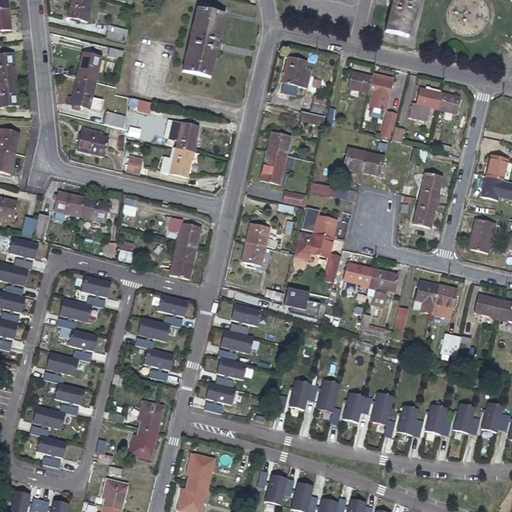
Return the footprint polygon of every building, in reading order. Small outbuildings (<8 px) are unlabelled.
[(0,0),(0,10),(9,10),(7,0),(0,0)] [(92,0),(71,0),(67,19),(87,24),(92,0)] [(416,0),(392,0),(385,32),(407,38),(416,0)] [(224,15),(196,9),(182,71),(210,78),(224,15)] [(9,10),(0,10),(0,31),(11,30),(9,10)] [(100,38),(115,42),(117,33),(102,29),(100,38)] [(121,56),(122,49),(108,46),(107,53),(121,56)] [(83,53),(76,79),(95,84),(101,58),(83,53)] [(0,55),(0,81),(16,80),(13,54),(0,55)] [(288,58),(282,84),(302,88),(308,63),(288,58)] [(348,89),(368,94),(371,79),(352,73),(348,89)] [(95,84),(76,79),(70,105),(89,110),(95,84)] [(371,79),(368,94),(372,95),(369,107),(384,110),(386,98),(390,83),(371,79)] [(16,80),(0,81),(0,108),(19,106),(16,80)] [(427,108),(435,110),(439,94),(420,90),(416,105),(413,104),(410,117),(424,121),(427,108)] [(439,94),(435,110),(456,115),(459,100),(439,94)] [(128,107),(149,112),(151,101),(131,96),(128,107)] [(314,97),(310,111),(323,114),(326,99),(314,97)] [(329,108),(325,123),(332,125),(336,110),(329,108)] [(395,116),(386,113),(380,138),(389,140),(395,116)] [(308,115),(306,123),(320,126),(322,118),(308,115)] [(124,131),(125,131),(125,122),(104,117),(102,126),(113,129),(124,131)] [(168,136),(179,138),(182,124),(171,121),(168,136)] [(179,138),(176,149),(193,153),(199,128),(182,124),(179,138)] [(394,128),(391,142),(399,144),(402,130),(394,128)] [(0,130),(0,151),(14,154),(18,135),(0,130)] [(271,131),(267,150),(286,154),(290,136),(271,131)] [(99,138),(83,134),(79,152),(104,159),(108,140),(99,138)] [(409,159),(412,147),(400,144),(397,157),(409,159)] [(343,168),(362,172),(367,151),(348,146),(343,168)] [(193,153),(176,149),(174,159),(170,174),(187,178),(193,153)] [(286,154),(267,150),(260,179),(279,183),(282,173),(286,154)] [(14,154),(0,151),(0,172),(9,175),(14,154)] [(367,151),(362,172),(380,176),(386,155),(367,151)] [(127,165),(141,168),(143,161),(129,157),(127,165)] [(161,171),(170,174),(174,159),(164,157),(161,171)] [(492,157),(486,178),(502,182),(507,161),(492,157)] [(141,168),(127,165),(126,173),(140,176),(141,168)] [(425,174),(418,200),(438,205),(440,197),(438,196),(442,179),(425,174)] [(502,182),(486,178),(482,198),(497,202),(502,182)] [(311,181),(309,192),(330,196),(332,185),(311,181)] [(65,214),(78,218),(83,199),(57,193),(53,212),(54,212),(65,214)] [(288,195),(286,203),(300,206),(302,199),(288,195)] [(0,199),(0,219),(12,222),(17,203),(0,199)] [(83,199),(78,218),(104,224),(108,205),(83,199)] [(139,203),(125,200),(124,208),(137,211),(139,203)] [(438,205),(418,200),(412,225),(430,229),(434,212),(436,212),(438,205)] [(280,204),(279,210),(293,214),(292,217),(299,219),(302,209),(280,204)] [(309,211),(304,230),(315,232),(314,235),(332,239),(336,221),(319,216),(319,214),(309,211)] [(65,214),(54,212),(53,219),(63,221),(65,214)] [(37,221),(34,236),(42,238),(47,220),(39,217),(37,221)] [(25,218),(21,232),(29,235),(33,220),(25,218)] [(29,235),(34,236),(37,221),(33,220),(29,235)] [(476,221),(469,250),(488,254),(495,225),(476,221)] [(181,223),(177,243),(195,247),(200,228),(181,223)] [(250,225),(245,244),(264,249),(269,229),(250,225)] [(332,239),(314,235),(313,238),(301,235),(296,258),(307,260),(309,253),(327,258),(332,239)] [(34,260),(38,245),(12,238),(8,253),(34,260)] [(195,247),(177,243),(169,273),(188,278),(195,247)] [(116,244),(108,244),(107,256),(115,257),(116,244)] [(264,249),(245,244),(241,262),(260,267),(264,249)] [(132,252),(121,250),(119,259),(129,263),(132,252)] [(334,279),(339,260),(330,258),(325,276),(334,279)] [(16,259),(14,267),(28,270),(31,271),(32,263),(16,259)] [(0,263),(0,280),(24,287),(28,270),(14,267),(0,263)] [(368,289),(372,270),(347,264),(343,280),(360,284),(360,287),(368,289)] [(366,295),(365,299),(375,301),(377,289),(394,293),(398,276),(372,270),(368,289),(366,295)] [(79,292),(106,299),(110,283),(83,277),(79,292)] [(421,312),(432,315),(438,286),(420,282),(413,309),(421,311),(421,312)] [(304,306),(308,289),(287,284),(283,301),(304,306)] [(7,286),(5,294),(21,297),(23,290),(7,286)] [(438,286),(432,315),(449,319),(457,291),(438,286)] [(266,289),(264,297),(278,300),(280,293),(266,289)] [(0,292),(0,308),(21,314),(25,298),(21,297),(5,294),(0,292)] [(157,311),(183,318),(187,302),(161,295),(157,311)] [(500,321),(505,302),(479,296),(475,312),(493,317),(492,319),(500,321)] [(91,307),(102,309),(104,302),(88,298),(86,305),(91,307)] [(62,299),(58,316),(87,323),(91,307),(62,299)] [(511,303),(505,302),(500,321),(508,323),(509,321),(511,321),(511,303)] [(261,312),(235,305),(231,321),(257,327),(261,312)] [(407,313),(398,311),(392,336),(401,338),(407,313)] [(3,313),(1,321),(17,324),(19,317),(3,313)] [(179,328),(181,321),(165,317),(163,324),(169,326),(179,328)] [(71,331),(73,323),(57,319),(55,327),(60,328),(71,331)] [(163,324),(140,319),(136,335),(165,342),(169,326),(163,324)] [(1,321),(0,320),(0,336),(14,340),(17,324),(1,321)] [(247,328),(231,324),(229,332),(245,336),(247,328)] [(93,352),(96,337),(71,331),(60,328),(57,338),(68,340),(66,346),(93,352)] [(229,332),(224,330),(220,347),(248,354),(252,338),(245,336),(229,332)] [(442,355),(456,359),(461,340),(446,336),(442,355)] [(471,340),(462,338),(461,340),(456,359),(460,360),(465,362),(471,340)] [(149,350),(151,343),(135,339),(133,346),(146,349),(149,350)] [(0,340),(0,349),(9,352),(12,343),(0,340)] [(149,350),(146,349),(142,365),(169,371),(172,356),(149,350)] [(219,350),(217,358),(220,359),(233,362),(235,354),(219,350)] [(91,355),(75,351),(73,359),(78,360),(89,363),(91,355)] [(49,353),(45,370),(74,377),(78,360),(73,359),(49,353)] [(220,359),(216,374),(242,381),(246,365),(233,362),(220,359)] [(167,374),(151,370),(149,377),(165,381),(167,374)] [(44,373),(42,380),(58,384),(60,377),(44,373)] [(216,378),(214,385),(230,389),(232,382),(216,378)] [(318,387),(295,381),(288,407),(304,411),(306,401),(314,403),(318,387)] [(340,385),(323,381),(316,410),(332,414),(330,425),(337,426),(341,411),(334,409),(340,385)] [(58,384),(54,400),(80,406),(84,391),(58,384)] [(214,385),(209,384),(205,399),(231,406),(235,390),(230,389),(214,385)] [(372,399),(349,393),(342,420),(358,424),(360,414),(368,416),(372,399)] [(393,397),(376,393),(369,423),(386,427),(383,438),(391,440),(395,423),(387,421),(393,397)] [(287,398),(280,396),(275,412),(283,414),(287,398)] [(141,422),(139,430),(156,435),(163,407),(142,402),(137,421),(141,422)] [(221,407),(205,403),(203,411),(219,414),(221,407)] [(475,408),(459,404),(452,431),(476,437),(480,420),(472,418),(475,408)] [(503,407),(487,404),(481,430),(496,434),(497,431),(506,433),(510,417),(501,415),(503,407)] [(62,405),(60,413),(65,414),(77,417),(78,409),(62,405)] [(431,405),(424,432),(448,437),(451,421),(444,420),(446,409),(431,405)] [(403,406),(396,433),(419,439),(423,422),(416,421),(418,410),(403,406)] [(60,413),(36,407),(32,423),(60,431),(65,414),(60,413)] [(108,411),(105,419),(122,424),(125,416),(108,411)] [(264,424),(265,418),(256,416),(255,421),(264,424)] [(31,426),(29,434),(40,437),(45,438),(47,430),(31,426)] [(156,435),(139,430),(137,437),(134,436),(129,454),(150,459),(156,435)] [(45,438),(40,437),(36,452),(62,459),(66,443),(45,438)] [(100,439),(97,452),(103,454),(106,440),(100,439)] [(187,483),(206,488),(214,460),(191,454),(186,475),(189,476),(187,483)] [(44,458),(42,465),(58,470),(60,462),(44,458)] [(245,461),(242,473),(250,475),(253,462),(245,461)] [(124,469),(111,465),(109,472),(122,476),(124,469)] [(268,474),(260,472),(256,488),(264,490),(268,474)] [(294,481),(271,475),(264,502),(280,506),(282,495),(290,497),(294,481)] [(106,499),(104,507),(120,511),(127,485),(107,480),(103,498),(106,499)] [(186,511),(199,511),(206,488),(187,483),(185,490),(182,489),(177,509),(186,511)] [(313,487),(297,483),(291,509),(301,511),(314,511),(318,499),(310,497),(313,487)] [(25,511),(30,495),(14,492),(9,511),(25,511)] [(37,511),(41,501),(33,499),(29,511),(37,511)] [(338,503),(321,499),(317,511),(343,511),(347,500),(339,499),(338,503)] [(366,503),(350,499),(347,511),(371,511),(372,509),(365,507),(366,503)] [(46,511),(49,503),(41,501),(37,511),(46,511)] [(66,511),(68,505),(53,501),(50,511),(66,511)]
